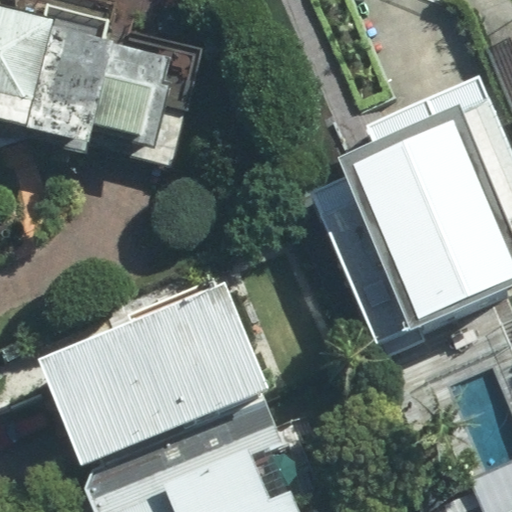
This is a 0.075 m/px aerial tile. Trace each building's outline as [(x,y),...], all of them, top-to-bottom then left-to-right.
[(170,94),(163,92),(170,64),(0,23),(0,135),(89,157),(95,135),(129,144),(128,151),(154,157),(152,165),(173,170),(184,125),(164,120),(170,94)] [(511,43),(486,55),(511,114),(511,43)] [(511,301),(511,258),(456,129),(347,176),(419,341),(511,301)] [(271,392),(232,297),(46,372),(84,467),(271,392)] [(102,511),(294,511),(288,495),(300,491),(272,419),(93,489),(102,511)]
